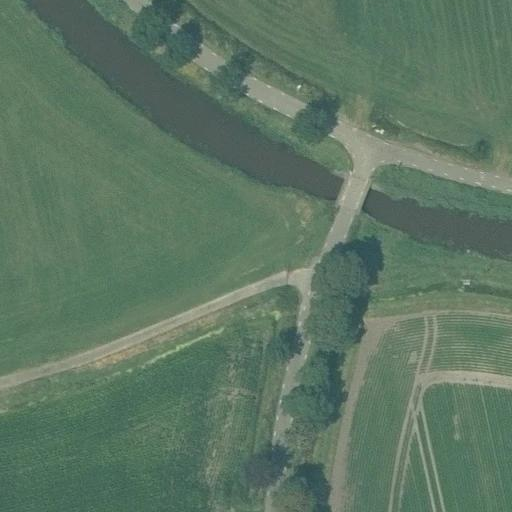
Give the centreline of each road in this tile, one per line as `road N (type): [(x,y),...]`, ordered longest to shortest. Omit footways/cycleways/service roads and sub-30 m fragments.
road 1 (unclassified): [(0,383),(273,281),(319,284)]
road 2 (unclassified): [(368,145),(234,78),(133,0)]
road 3 (unclassified): [(274,511),(285,406),(319,284)]
road 4 (unclassified): [(368,145),(511,184)]
road 5 (unclassified): [(319,284),(368,145)]
